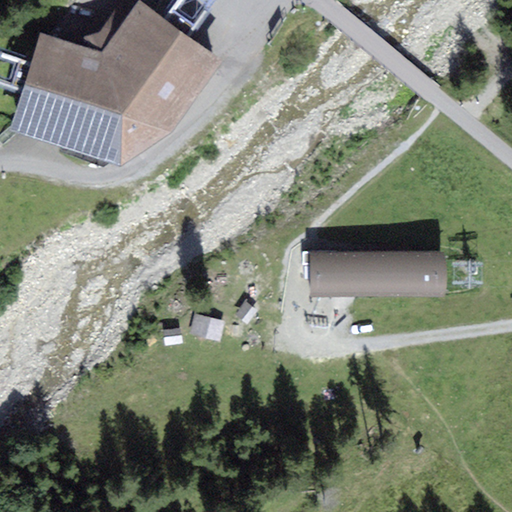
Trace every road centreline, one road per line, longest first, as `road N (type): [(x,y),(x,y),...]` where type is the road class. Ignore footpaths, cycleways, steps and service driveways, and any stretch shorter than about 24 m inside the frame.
road 1 (track): [(0,163),(74,177),(122,176),(203,114),(284,0)]
road 2 (unclassified): [(318,0),(511,160)]
road 3 (track): [(379,341),(511,323)]
